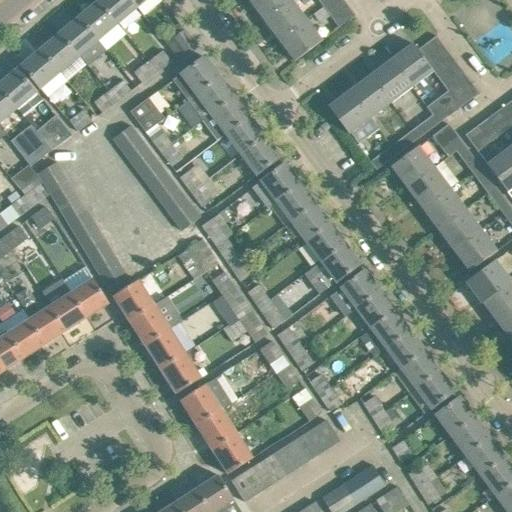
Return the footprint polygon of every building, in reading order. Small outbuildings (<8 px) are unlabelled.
[(117,24),(136,8),(128,0),(100,0),(98,2),(117,24)] [(128,0),(136,8),(145,0),(128,0)] [(248,0),(263,20),(289,0),(248,0)] [(279,41),(307,20),(292,0),(289,0),(263,20),(279,41)] [(329,15),(346,3),(343,0),(332,0),(323,7),(329,15)] [(97,40),(117,24),(98,2),(79,18),(97,40)] [(78,56),(97,40),(79,18),(60,34),(78,56)] [(295,62),(323,41),(307,20),(279,41),(295,62)] [(195,44),(184,30),(174,37),(169,31),(162,36),(177,57),(195,44)] [(59,72),(78,56),(60,34),(41,50),(59,72)] [(444,46),(437,37),(436,36),(418,50),(417,51),(425,60),(444,46)] [(417,51),(418,50),(413,43),(391,60),(412,88),(433,72),(432,70),(425,60),(417,51)] [(432,70),(451,55),(444,46),(425,60),(432,70)] [(40,88),(59,72),(41,50),(22,66),(40,88)] [(156,73),(171,62),(163,51),(149,62),(156,73)] [(439,79),(458,65),(451,55),(432,70),(433,72),(439,79)] [(204,57),(181,74),(191,87),(183,93),(188,100),(189,101),(220,77),(204,57)] [(391,103),(412,88),(391,60),(370,75),(391,103)] [(142,84),(156,73),(149,62),(134,73),(142,84)] [(446,89),(465,74),(458,65),(439,79),(446,89)] [(0,87),(18,108),(36,92),(17,70),(0,84),(0,87)] [(453,98),(472,84),(465,74),(446,89),(448,92),(453,98)] [(370,119),(391,103),(370,75),(349,91),(370,119)] [(189,101),(177,109),(192,129),(211,114),(235,97),(220,77),(189,101)] [(117,102),(131,92),(123,81),(109,92),(117,102)] [(453,98),(460,108),(479,94),(472,84),(453,98)] [(0,122),(18,108),(0,87),(0,122)] [(349,135),(370,119),(349,91),(328,107),(349,135)] [(102,113),(117,102),(109,92),(94,103),(102,113)] [(160,113),(168,107),(157,92),(131,112),(146,133),(164,119),(160,113)] [(227,134),(250,117),(235,97),(212,115),(227,134)] [(434,102),(427,107),(433,115),(432,115),(439,124),(445,120),(447,118),(434,102)] [(511,110),(507,104),(499,110),(511,127),(511,126),(511,110)] [(77,132),(92,121),(84,110),(69,121),(77,132)] [(43,141),(51,152),(72,135),(56,115),(37,131),(44,140),(43,141)] [(418,139),(439,124),(432,115),(412,131),(418,139)] [(250,117),(227,134),(242,155),(265,137),(250,117)] [(486,120),(478,126),(490,142),(499,136),(486,120)] [(44,140),(37,131),(32,124),(12,140),(30,164),(31,166),(51,152),(43,141),(44,140)] [(456,152),(464,145),(449,124),(432,137),(448,158),(456,152)] [(131,126),(113,139),(119,147),(137,134),(131,126)] [(161,153),(172,144),(161,129),(149,138),(161,153)] [(402,151),(418,139),(412,131),(396,143),(402,151)] [(137,134),(119,147),(126,156),(144,142),(137,134)] [(265,137),(242,155),(257,175),(280,158),(265,137)] [(144,142),(126,156),(132,164),(150,151),(144,142)] [(161,153),(172,167),(183,158),(172,144),(161,153)] [(464,145),(456,152),(468,168),(476,161),(464,145)] [(377,170),(397,155),(391,146),(370,162),(377,170)] [(407,189),(435,167),(419,146),(391,167),(407,189)] [(508,193),(511,189),(511,153),(508,148),(487,164),(508,193)] [(156,159),(150,151),(132,164),(138,173),(156,159)] [(162,168),(156,159),(138,173),(145,181),(162,168)] [(43,183),(62,171),(57,162),(38,174),(43,183)] [(30,167),(31,166),(30,164),(11,179),(21,190),(21,191),(25,195),(34,206),(50,194),(49,192),(43,183),(38,174),(36,175),(30,167)] [(262,181),(255,186),(270,206),(277,201),(300,184),(285,164),(269,176),(262,181)] [(484,188),(492,182),(480,166),(472,172),(484,188)] [(423,209),(451,188),(435,167),(407,189),(423,209)] [(169,176),(162,168),(145,181),(151,189),(169,176)] [(191,170),(180,178),(191,193),(202,184),(191,170)] [(49,192),(68,180),(62,171),(43,183),(49,192)] [(169,176),(151,189),(157,198),(175,184),(169,176)] [(54,201),(73,189),(68,180),(49,192),(50,194),(54,201)] [(181,193),(175,184),(157,198),(163,206),(181,193)] [(202,184),(191,193),(202,207),(203,206),(213,198),(202,184)] [(300,184),(277,201),(290,220),(292,221),(315,204),(300,184)] [(438,230),(466,209),(451,188),(423,209),(438,230)] [(499,209),(508,203),(496,188),(488,194),(499,209)] [(60,210),(79,198),(73,189),(54,201),(60,210)] [(188,201),(181,193),(163,206),(170,214),(188,201)] [(34,206),(25,195),(11,205),(19,217),(34,206)] [(65,219),(84,207),(79,198),(60,210),(65,219)] [(188,201),(170,214),(176,223),(194,209),(188,201)] [(307,242),(330,224),(315,204),(292,222),(307,242)] [(40,230),(54,219),(46,206),(31,217),(40,230)] [(71,228),(90,216),(84,207),(65,219),(71,228)] [(511,226),(511,208),(503,214),(511,226)] [(194,209),(176,223),(182,231),(200,218),(194,209)] [(454,251),(482,230),(466,209),(438,230),(454,251)] [(225,225),(223,222),(218,215),(202,226),(212,241),(223,233),(220,228),(225,225)] [(76,237),(95,225),(90,216),(71,228),(76,237)] [(321,261),(345,244),(330,224),(307,242),(321,261)] [(19,225),(6,235),(15,249),(29,238),(19,225)] [(82,245),(101,234),(95,225),(76,237),(82,245)] [(470,272),(498,251),(482,230),(454,251),(470,272)] [(230,267),(242,259),(223,233),(212,241),(230,267)] [(87,254),(106,243),(101,234),(82,245),(87,254)] [(0,259),(15,249),(6,235),(0,239),(0,259)] [(196,279),(201,276),(218,264),(202,240),(179,255),(196,279)] [(93,263),(112,252),(106,243),(87,254),(93,263)] [(321,261),(304,274),(319,295),(344,277),(360,265),(345,244),(321,261)] [(98,272),(117,261),(112,252),(93,263),(98,272)] [(242,259),(230,267),(240,282),(252,274),(249,269),(242,259)] [(103,281),(122,270),(117,261),(98,272),(103,281)] [(483,303),(511,282),(495,261),(467,282),(483,303)] [(109,290),(111,289),(128,279),(122,270),(103,281),(109,290)] [(222,296),(236,287),(225,271),(212,281),(222,296)] [(357,308),(380,291),(364,271),(341,288),(357,308)] [(88,318),(101,309),(109,304),(93,279),(72,292),(88,318)] [(129,321),(155,305),(139,280),(113,297),(129,321)] [(498,324),(511,313),(511,283),(511,282),(483,303),(498,324)] [(259,309),(270,300),(259,284),(248,293),(259,309)] [(239,319),(252,311),(236,287),(222,296),(238,319),(239,319)] [(372,328),(395,311),(380,291),(357,308),(372,328)] [(67,331),(88,318),(72,292),(50,306),(67,331)] [(273,330),(285,321),(270,300),(259,309),(273,330)] [(144,346),(170,329),(155,305),(129,321),(144,346)] [(45,345),(67,331),(50,306),(29,320),(45,345)] [(252,311),(239,319),(247,332),(255,343),(269,334),(252,311)] [(386,348),(409,331),(395,311),(372,328),(386,348)] [(511,342),(511,313),(498,324),(511,342)] [(24,358),(45,345),(29,320),(8,333),(24,358)] [(292,357),(304,349),(289,327),(278,336),(292,357)] [(170,329),(144,346),(160,370),(186,353),(178,340),(171,330),(170,329)] [(401,368),(424,351),(409,331),(386,348),(401,368)] [(0,367),(3,372),(24,358),(8,333),(0,338),(0,367)] [(273,341),(260,350),(270,365),(276,374),(277,374),(289,365),(290,365),(283,356),(273,341)] [(302,371),(303,370),(314,363),(304,349),(292,357),(302,371)] [(416,388),(439,371),(424,351),(401,368),(415,386),(416,388)] [(176,394),(202,378),(186,353),(160,370),(176,394)] [(287,389),(299,380),(289,365),(277,374),(287,389)] [(416,388),(432,409),(439,403),(455,391),(439,371),(416,388)] [(320,397),(331,389),(321,375),(310,382),(320,397)] [(196,426),(222,409),(206,384),(180,401),(196,426)] [(341,405),(341,404),(331,389),(320,397),(330,412),(341,405)] [(374,420),(384,412),(374,396),(363,404),(374,420)] [(451,435),(474,418),(459,398),(436,415),(451,435)] [(299,407),(309,422),(321,413),(311,399),(299,407)] [(394,427),(391,422),(398,417),(391,407),(384,412),(374,420),(383,434),(394,427)] [(211,450),(237,433),(222,409),(196,426),(211,450)] [(466,455),(489,438),(474,418),(451,435),(466,455)] [(340,441),(332,429),(327,421),(316,428),(329,448),(340,441)] [(319,455),(329,448),(316,428),(306,435),(319,455)] [(227,475),(253,458),(237,433),(211,450),(227,475)] [(308,462),(319,455),(306,435),(295,441),(308,462)] [(489,438),(466,455),(481,475),(504,458),(489,438)] [(297,468),(308,462),(295,441),(284,448),(297,468)] [(392,448),(402,463),(413,456),(403,441),(392,448)] [(287,475),(297,468),(284,448),(274,455),(287,475)] [(276,482),(287,475),(274,455),(263,462),(276,482)] [(496,495),(511,483),(511,468),(504,458),(481,475),(496,495)] [(266,489),(276,482),(263,462),(253,468),(266,489)] [(419,490),(436,479),(426,464),(409,474),(419,490)] [(376,492),(386,486),(373,466),(363,472),(376,492)] [(255,496),(266,489),(253,468),(242,475),(255,496)] [(366,499),(376,492),(363,472),(353,479),(366,499)] [(241,511),(218,475),(197,489),(211,511),(241,511)] [(244,502),(255,496),(242,475),(231,482),(244,502)] [(356,505),(366,499),(353,479),(343,485),(356,505)] [(419,490),(428,505),(445,494),(436,479),(419,490)] [(508,511),(511,511),(511,483),(496,495),(508,511)] [(345,511),(356,505),(343,485),(332,492),(345,511)] [(383,511),(397,511),(409,504),(398,487),(376,501),(383,511)] [(181,511),(211,511),(197,489),(175,502),(181,511)] [(331,511),(345,511),(332,492),(322,498),(331,511)] [(181,511),(175,502),(160,511),(181,511)] [(306,509),(307,511),(321,511),(316,503),(306,509)]
